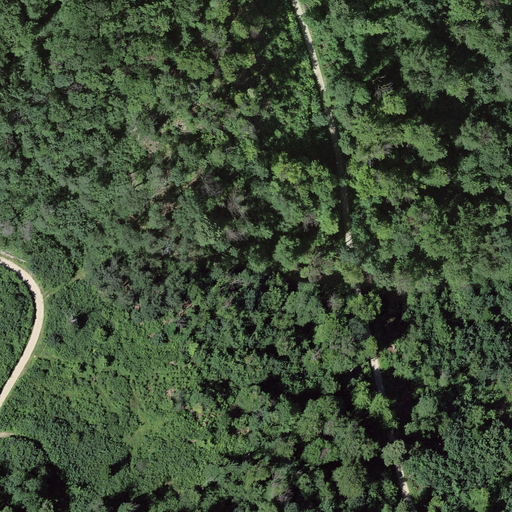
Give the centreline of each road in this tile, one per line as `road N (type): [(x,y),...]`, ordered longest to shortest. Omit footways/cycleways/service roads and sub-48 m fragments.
road 1 (track): [(421,511),(353,243),(339,137),(296,0)]
road 2 (track): [(0,258),(27,275),(39,298),(38,329),(0,402)]
